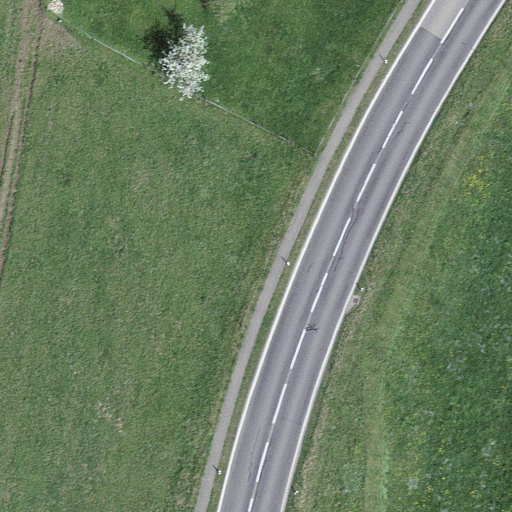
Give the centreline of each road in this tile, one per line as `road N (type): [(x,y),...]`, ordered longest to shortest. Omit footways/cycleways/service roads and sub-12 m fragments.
road 1 (secondary): [(249,511),(317,297),(394,126),(469,0)]
road 2 (track): [(0,138),(23,0)]
